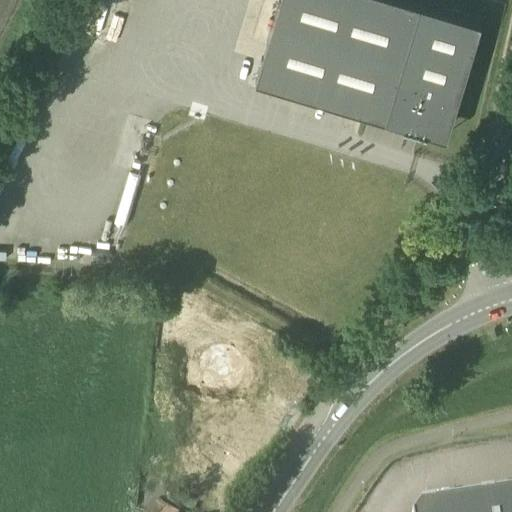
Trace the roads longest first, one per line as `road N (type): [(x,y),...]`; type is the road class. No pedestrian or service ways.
road 1 (tertiary): [(274,511),(383,371),(442,327),(500,304)]
road 2 (unclassified): [(500,304),(480,247),(479,216),(511,149)]
